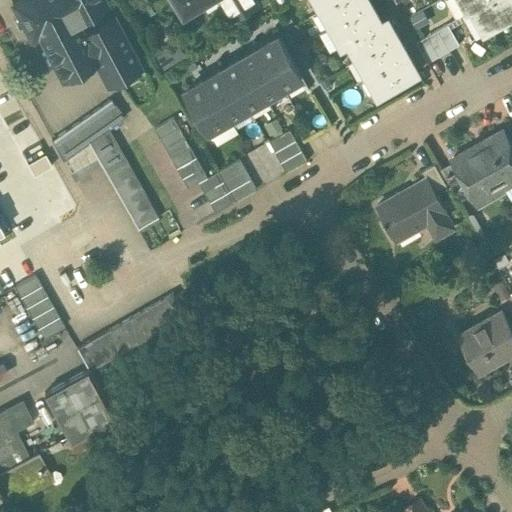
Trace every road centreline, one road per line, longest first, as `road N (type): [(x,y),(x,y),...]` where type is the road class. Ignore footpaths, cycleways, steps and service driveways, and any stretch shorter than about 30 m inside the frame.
road 1 (residential): [(458,432),(298,188)]
road 2 (residential): [(298,188),(511,69)]
road 3 (residential): [(103,268),(159,275),(298,188)]
road 4 (residential): [(298,511),(458,432)]
